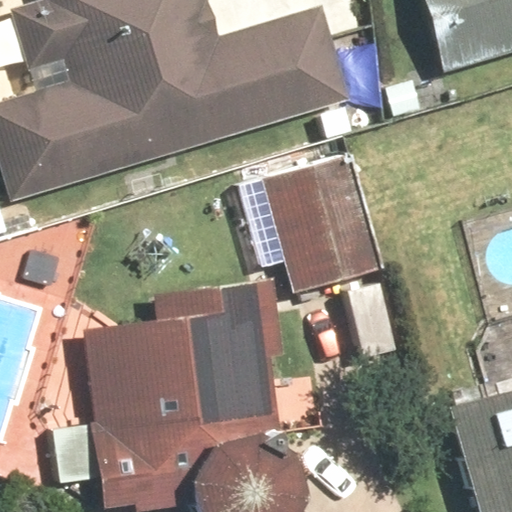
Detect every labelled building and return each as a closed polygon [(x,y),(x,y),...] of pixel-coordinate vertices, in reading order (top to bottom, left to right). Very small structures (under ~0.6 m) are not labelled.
[(67,87),(0,106),(0,204),(1,207),(347,103),(318,6),(210,38),(199,0),(41,0),(3,13),(19,64),(56,51),(67,87)] [(511,0),(409,0),(433,75),(511,51),(511,0)] [(344,156),(231,191),(254,265),(275,258),(286,295),(379,266),(344,156)] [(144,321),(76,322),(85,426),(45,430),(49,489),(83,485),(85,507),(176,499),(179,511),(293,511),(287,507),(289,506),(289,503),(290,500),(290,498),(291,495),(291,492),(291,491),(291,488),(291,485),(291,483),(291,481),(292,478),(290,476),(290,473),(289,470),(288,469),(288,466),(287,464),(286,461),(285,460),(284,457),(281,455),(280,452),(279,451),(277,449),(276,448),(273,445),(271,443),(270,442),(267,440),(265,440),(263,438),(259,280),(144,288),(144,321)] [(511,511),(511,386),(436,407),(465,511),(511,511)]
